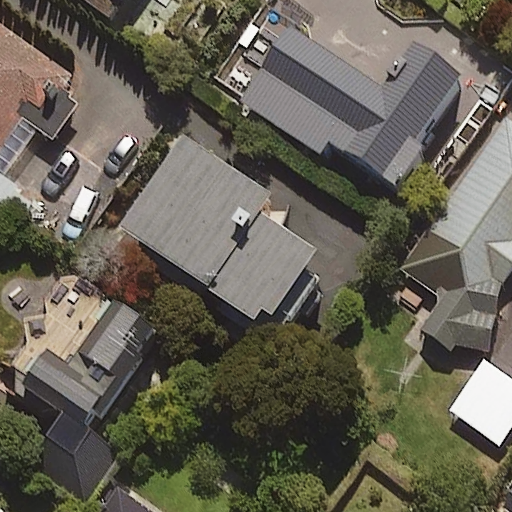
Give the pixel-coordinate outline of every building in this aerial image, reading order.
[(145,0),(74,0),(122,33),(145,0)] [(398,111),(269,19),(218,90),(329,170),(338,157),(408,208),(436,170),(427,163),(473,100),(428,68),(398,111)] [(0,172),(30,131),(60,151),(96,100),(0,32),(0,172)] [(509,301),(511,296),(511,132),(510,131),(409,285),(448,310),(424,345),(453,364),(459,355),(496,363),(509,301)] [(289,225),(188,153),(163,187),(176,196),(135,252),(285,359),(338,284),(277,241),(289,225)] [(169,347),(74,292),(13,398),(71,432),(45,477),(95,506),(120,463),(107,455),(169,347)] [(511,437),(511,385),(488,369),(453,417),(502,451),(511,437)] [(142,511),(130,503),(124,511),(142,511)]
